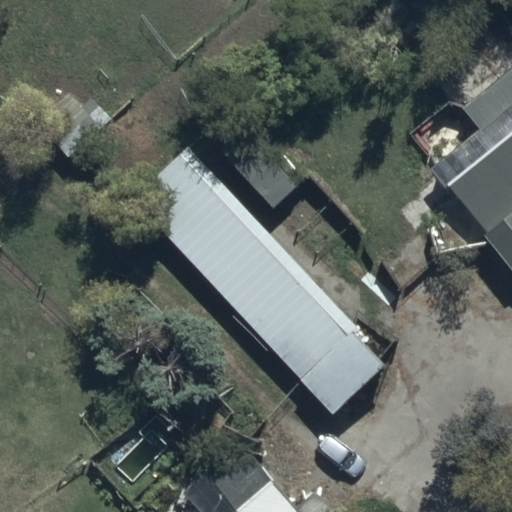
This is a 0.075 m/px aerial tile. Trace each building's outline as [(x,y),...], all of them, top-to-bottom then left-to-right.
[(79,115),(65,97),(36,119),(72,164),(113,132),(92,105),(79,115)] [(253,126),(218,159),(275,219),(310,186),(253,126)] [(511,148),(451,189),(511,281),(511,148)] [(358,339),(188,158),(132,210),(337,428),(388,380),(353,343),(358,339)] [(291,511),(272,487),(239,511),(291,511)]
